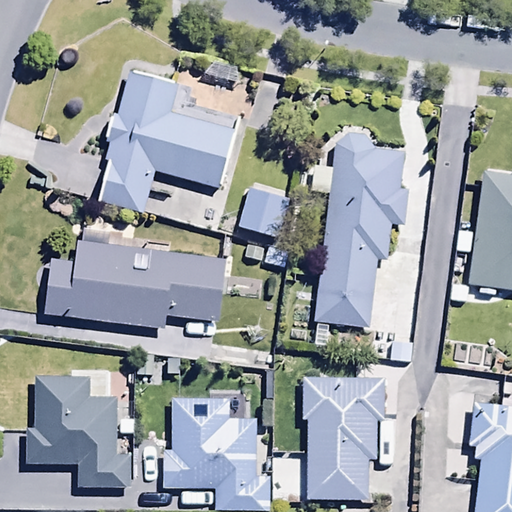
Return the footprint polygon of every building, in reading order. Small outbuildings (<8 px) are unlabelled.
[(119,123),(117,122),(105,168),(108,169),(98,209),(143,221),(155,178),(217,195),(233,136),(172,120),(180,91),(132,78),(119,123)] [(329,200),(314,330),(369,336),(377,264),(385,265),(389,230),(402,231),(406,198),(398,197),(403,161),(372,157),(365,143),(347,141),(335,150),(332,174),(314,172),(312,199),(329,200)] [(511,176),(481,174),(471,294),(480,295),(480,300),(494,301),(495,295),(511,296),(511,176)] [(288,205),(250,194),(238,234),(276,246),(288,205)] [(51,266),(45,321),(164,334),(166,324),(216,330),(224,268),(166,261),(167,248),(83,239),(82,249),(76,249),(74,269),(51,266)] [(25,436),(25,472),(77,472),(77,493),(130,494),(130,462),(116,462),(116,404),(90,404),(90,385),(35,385),(34,436),(25,436)] [(385,386),(303,385),(302,427),(308,427),(307,506),(367,506),(368,466),(376,466),(377,428),(385,428),(385,386)] [(511,511),(511,403),(501,402),(499,414),(473,411),(468,454),(476,455),(474,466),(482,467),(476,511),(511,511)] [(228,406),(170,406),(170,456),(163,456),(162,496),(214,496),(214,511),(270,511),(270,482),(256,482),(256,427),(228,427),(228,406)] [(160,460),(156,460),(156,446),(135,446),(135,464),(142,464),(142,478),(160,478),(160,460)]
